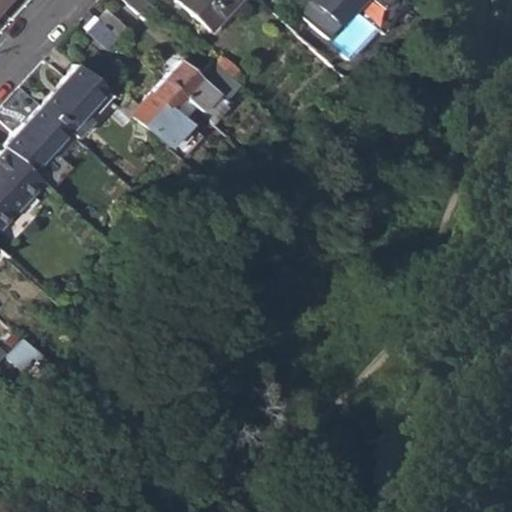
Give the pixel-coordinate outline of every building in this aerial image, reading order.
[(120,0),(144,20),(153,10),(142,0),(120,0)] [(171,0),(204,30),(232,0),(171,0)] [(310,0),(291,0),(302,9),(310,0)] [(85,31),(104,50),(115,39),(95,20),(85,31)] [(177,61),(161,80),(191,108),(197,112),(212,96),(219,102),(234,84),(210,61),(195,77),(177,61)] [(65,132),(71,137),(108,97),(73,64),(36,105),(65,132)] [(127,97),(118,107),(162,146),(183,124),(179,120),(191,108),(161,80),(137,107),(127,97)] [(199,114),(209,123),(223,106),(219,102),(212,96),(197,112),(199,114)] [(0,146),(1,148),(28,172),(65,132),(36,105),(0,145),(0,146)] [(234,131),(244,140),(268,115),(257,106),(234,131)] [(0,235),(7,241),(51,193),(28,172),(1,148),(0,149),(0,235)] [(9,330),(3,337),(11,345),(17,338),(9,330)] [(2,352),(0,353),(0,356),(14,369),(24,356),(29,360),(34,354),(17,338),(11,345),(2,352)]
